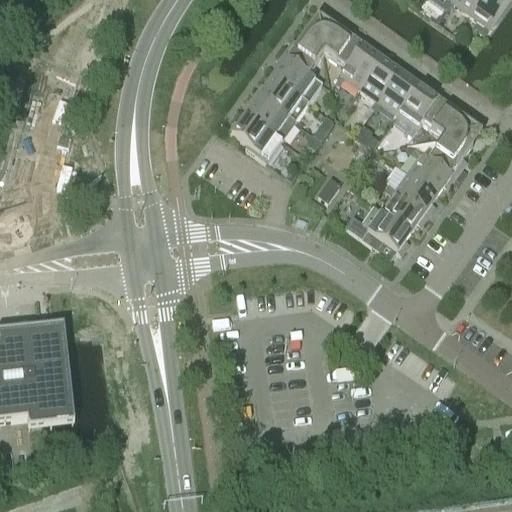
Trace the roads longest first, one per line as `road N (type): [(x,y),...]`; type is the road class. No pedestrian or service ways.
road 1 (tertiary): [(144,256),(131,148),(135,96),(146,54),(176,0)]
road 2 (tertiary): [(183,511),(144,256)]
road 3 (residential): [(414,323),(511,180)]
road 4 (residential): [(414,323),(312,256),(271,248)]
road 5 (residential): [(0,274),(144,256)]
road 6 (residential): [(271,248),(276,197),(211,152)]
road 7 (residential): [(511,398),(414,323)]
